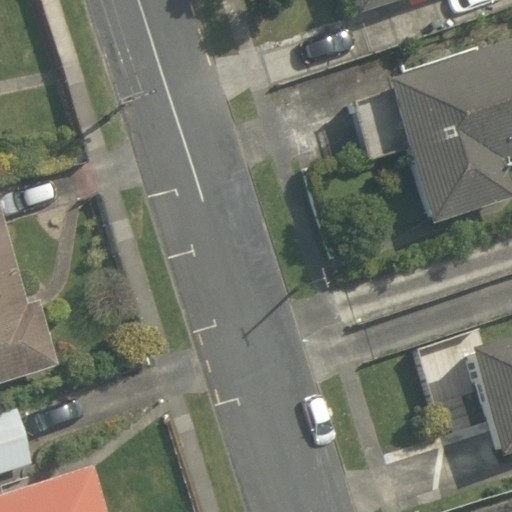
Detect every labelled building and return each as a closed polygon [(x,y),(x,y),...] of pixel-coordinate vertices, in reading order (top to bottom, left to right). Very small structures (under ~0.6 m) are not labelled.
[(345,0),(352,22),(424,0),(345,0)] [(428,239),(511,211),(511,188),(508,178),(511,177),(511,53),(381,97),(428,239)] [(45,182),(0,195),(0,393),(41,382),(0,242),(0,233),(55,217),(45,182)] [(511,332),(461,348),(497,466),(511,461),(511,332)] [(0,416),(0,475),(26,468),(10,413),(0,416)] [(99,511),(88,475),(0,503),(0,511),(99,511)]
